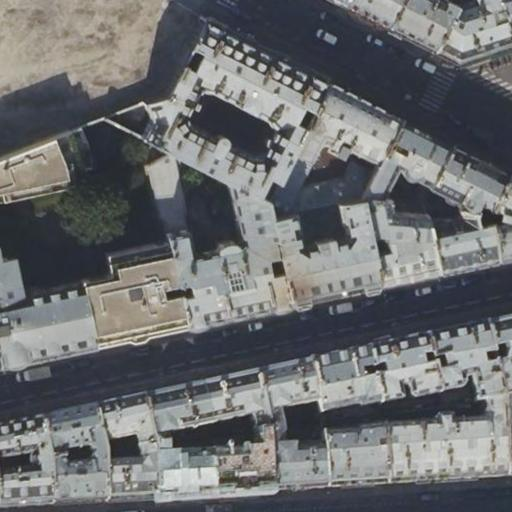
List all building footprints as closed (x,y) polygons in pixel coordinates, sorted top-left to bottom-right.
[(340,0),(340,2),(361,13),(386,25),(398,0),(340,0)] [(398,0),(386,25),(402,34),(431,48),(453,6),(454,4),(444,0),(398,0)] [(469,0),(453,6),(431,48),(442,54),(455,60),(482,51),(511,41),(497,0),(469,0)] [(511,0),(497,0),(511,41),(511,40),(511,0)] [(163,94),(102,118),(159,146),(177,155),(224,179),(265,198),(325,79),(258,45),(202,17),(163,94)] [(325,79),(265,198),(268,217),(294,211),(334,202),(357,197),(358,195),(399,116),(362,97),(325,79)] [(421,128),(399,116),(358,195),(378,198),(395,167),(400,169),(400,172),(400,173),(401,176),(403,178),(407,179),(410,179),(412,177),(421,182),(411,203),(419,204),(450,142),(421,128)] [(79,126),(0,156),(0,198),(27,193),(25,185),(72,175),(71,172),(90,167),(86,144),(79,126)] [(476,155),(450,142),(419,204),(421,204),(471,211),(477,201),(489,207),(507,171),(476,155)] [(181,177),(177,155),(159,146),(148,167),(159,215),(159,216),(159,217),(161,218),(166,239),(185,325),(233,315),(287,303),(279,269),(267,272),(263,256),(276,253),(268,217),(265,198),(224,179),(238,238),(229,240),(226,240),(222,240),(218,242),(217,237),(207,240),(203,224),(185,228),(182,214),(183,213),(184,212),(184,211),(177,179),(181,177)] [(511,173),(507,171),(489,207),(504,215),(504,220),(487,223),(495,259),(511,255),(511,173)] [(357,197),(334,202),(337,223),(341,222),(343,231),(338,238),(329,240),(329,236),(312,240),(313,243),(303,246),(297,242),(295,232),(298,231),(294,211),(268,217),(276,253),(279,269),(287,303),(328,294),(377,284),(358,195),(357,197)] [(387,199),(378,198),(358,195),(377,284),(399,279),(436,272),(421,204),(419,204),(411,203),(400,201),(399,207),(405,208),(406,212),(389,211),(387,199)] [(486,213),(471,211),(421,204),(436,272),(463,266),(495,259),(487,223),(486,213)] [(80,279),(80,281),(94,344),(146,333),(185,325),(166,239),(152,242),(153,249),(107,260),(109,272),(80,279)] [(0,364),(37,356),(94,344),(80,281),(20,293),(19,288),(12,289),(3,256),(0,256),(0,364)] [(511,317),(510,318),(484,323),(499,400),(511,398),(511,317)] [(455,329),(424,335),(437,395),(459,390),(462,385),(460,380),(468,378),(474,404),(481,403),(499,400),(484,323),(455,329)] [(398,341),(366,348),(378,404),(378,406),(399,402),(397,389),(406,387),(407,396),(412,400),(437,395),(424,335),(398,341)] [(336,354),(307,360),(316,403),(318,415),(357,406),(358,409),(378,404),(366,348),(336,354)] [(280,366),(253,372),(266,432),(280,430),(276,412),(316,403),(307,360),(280,366)] [(221,379),(198,384),(208,427),(227,423),(228,428),(243,424),(242,419),(249,418),(252,434),(266,432),(253,372),(221,379)] [(172,389),(140,396),(152,447),(166,446),(165,436),(208,427),(198,384),(172,389)] [(119,400),(92,406),(101,452),(102,463),(116,462),(112,442),(129,439),(130,444),(134,443),(135,449),(152,447),(140,396),(119,400)] [(511,398),(499,400),(504,476),(511,475),(511,398)] [(504,476),(499,400),(481,403),(482,415),(477,422),(449,424),(448,418),(445,416),(435,417),(433,418),(432,420),(432,425),(380,429),(385,485),(446,480),(504,476)] [(70,411),(38,418),(47,461),(61,461),(60,458),(63,452),(75,450),(85,448),(87,456),(101,452),(92,406),(70,411)] [(16,422),(0,425),(0,460),(28,457),(27,460),(27,462),(27,466),(28,469),(30,472),(0,474),(0,507),(20,506),(50,504),(47,461),(38,418),(16,422)] [(321,435),(322,445),(324,488),(356,487),(385,485),(380,429),(356,430),(354,430),(353,431),(352,433),(321,435)] [(280,430),(266,432),(269,492),(296,490),(324,488),(322,445),(281,447),(280,430)] [(269,492),(266,432),(252,434),(253,450),(211,452),(214,495),(239,494),(269,492)] [(166,446),(152,447),(154,499),(184,497),(214,495),(211,452),(166,454),(166,446)] [(154,499),(152,447),(135,449),(136,461),(116,462),(102,463),(105,501),(128,500),(154,499)] [(102,463),(101,452),(87,456),(85,448),(75,450),(78,465),(65,467),(61,462),(61,461),(47,461),(50,504),(74,503),(105,501),(102,463)]
